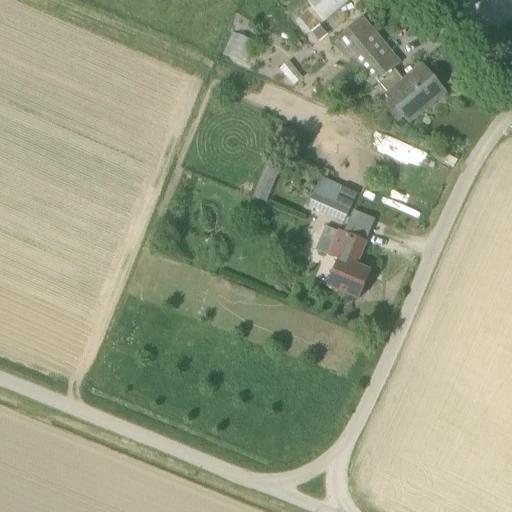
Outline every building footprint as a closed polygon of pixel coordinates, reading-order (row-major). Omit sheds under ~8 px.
[(351,0),(309,0),(308,1),(324,22),(352,0),(351,0)] [(372,88),(378,82),(394,69),(401,63),(362,18),(333,42),(372,88)] [(319,45),(328,38),(319,27),(311,35),(319,45)] [(404,81),(394,69),(378,82),(388,94),(385,96),(393,106),(387,111),(397,124),(404,118),(408,124),(445,93),(422,66),(404,81)] [(266,203),(280,170),(267,165),(253,198),(266,203)] [(314,197),(310,209),(345,222),(349,210),(357,193),(322,177),(314,197)] [(338,260),(337,264),(328,286),(359,299),(370,272),(356,266),(366,243),(339,231),(329,256),(338,260)]
